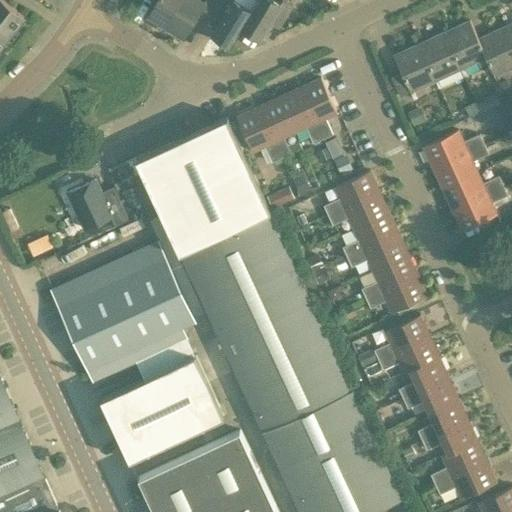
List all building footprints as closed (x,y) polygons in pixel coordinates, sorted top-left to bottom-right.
[(2,0),(0,0),(0,36),(4,40),(23,16),(2,0)] [(165,26),(181,0),(155,0),(147,15),(165,26)] [(197,0),(181,0),(165,26),(183,37),(201,8),(210,14),(217,2),(216,1),(216,0),(205,0),(203,4),(197,0)] [(217,2),(210,14),(220,19),(211,34),(230,45),(241,27),(250,11),(256,0),(234,0),(234,1),(231,0),(216,0),(216,1),(217,2)] [(273,0),(256,0),(250,11),(241,27),(259,38),(269,23),(279,29),(293,6),(283,0),(282,0),(280,4),(273,0)] [(470,20),(444,32),(461,69),(485,58),(478,38),(470,20)] [(511,67),(511,42),(505,26),(478,38),(485,58),(493,76),(511,67)] [(444,32),(419,43),(436,81),(461,69),(444,32)] [(436,81),(419,43),(393,55),(410,92),(436,81)] [(333,134),(326,118),(337,113),(321,77),(300,87),(323,138),(333,134)] [(300,87),(279,97),(295,132),(306,127),(313,143),(323,138),(300,87)] [(471,113),(500,104),(498,95),(468,104),(471,113)] [(295,132),(279,97),(257,106),(281,158),(291,153),(284,137),(295,132)] [(511,119),(511,106),(511,104),(496,111),(503,124),(511,119)] [(281,158),(257,106),(236,116),(252,152),(264,146),(271,162),(281,158)] [(408,112),(414,125),(426,120),(421,107),(408,112)] [(136,160),(178,250),(269,209),(227,118),(136,160)] [(480,133),(463,141),(458,130),(423,146),(432,167),(484,143),(480,133)] [(332,155),(344,151),(338,134),(326,138),(332,155)] [(484,143),(432,167),(442,188),(478,172),(472,160),(489,153),(484,143)] [(88,173),(108,164),(102,151),(82,160),(88,173)] [(334,186),(339,197),(324,204),(328,214),(380,191),(370,170),(334,186)] [(482,182),(478,172),(442,188),(452,209),(503,186),(498,174),(482,182)] [(122,200),(111,175),(101,179),(113,205),(122,200)] [(95,179),(68,192),(84,229),(112,217),(95,179)] [(289,185),(267,196),(272,208),(295,197),(289,185)] [(508,195),(503,186),(452,209),(461,230),(497,214),(491,202),(508,195)] [(380,191),(328,214),(333,224),(348,217),(353,228),(389,212),(380,191)] [(353,389),(270,210),(269,209),(178,250),(179,253),(262,431),(299,511),(371,511),(403,497),(353,389)] [(353,228),(358,239),(343,246),(348,256),(399,233),(389,212),(353,228)] [(408,254),(399,233),(348,256),(352,266),(367,259),(373,270),(408,254)] [(195,322),(157,240),(51,288),(93,380),(187,337),(183,327),(195,322)] [(373,270),(377,280),(362,287),(367,298),(418,275),(408,254),(373,270)] [(418,275),(367,298),(371,307),(386,300),(392,313),(427,296),(418,275)] [(357,314),(352,304),(339,309),(344,320),(357,314)] [(384,330),(389,342),(374,348),(379,358),(430,335),(420,314),(384,330)] [(439,356),(430,335),(379,358),(383,369),(399,362),(404,374),(410,372),(439,356)] [(362,366),(377,359),(372,349),(357,355),(362,366)] [(195,354),(101,397),(123,444),(127,453),(130,459),(223,416),(220,410),(195,354)] [(410,372),(414,381),(399,388),(404,398),(449,377),(439,356),(410,372)] [(0,511),(60,511),(0,375),(0,511)] [(449,377),(404,398),(408,407),(423,400),(428,412),(458,398),(449,377)] [(428,412),(433,422),(418,429),(423,440),(468,419),(458,398),(428,412)] [(468,419),(423,440),(427,449),(442,442),(447,452),(478,440),(468,419)] [(278,511),(240,429),(138,477),(153,511),(278,511)] [(441,455),(446,466),(431,474),(436,484),(487,461),(478,440),(447,452),(441,455)] [(497,482),(487,461),(436,484),(440,494),(455,486),(461,498),(497,482)] [(511,485),(477,502),(482,511),(509,511),(511,511),(511,485)]
